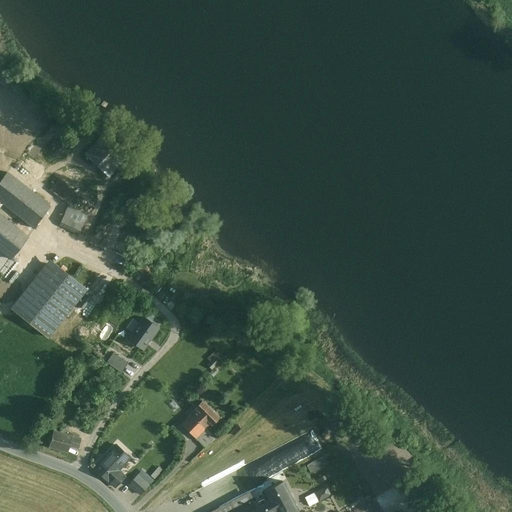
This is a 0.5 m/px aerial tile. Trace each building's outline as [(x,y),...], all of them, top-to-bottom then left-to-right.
[(97,139),(84,153),(109,177),(123,162),(97,139)] [(28,237),(0,214),(0,206),(2,203),(33,228),(50,207),(7,172),(0,180),(0,250),(11,259),(28,237)] [(76,195),(58,180),(50,190),(68,205),(76,195)] [(88,215),(68,206),(63,217),(82,226),(88,215)] [(82,226),(63,217),(59,225),(78,234),(82,226)] [(84,290),(48,261),(10,308),(46,337),(84,290)] [(146,315),(128,339),(145,351),(152,342),(153,343),(163,328),(146,315)] [(145,351),(128,339),(123,345),(140,358),(145,351)] [(213,367),(226,354),(219,347),(206,359),(213,367)] [(129,369),(120,362),(115,368),(124,376),(129,369)] [(67,387),(61,395),(67,399),(72,391),(67,387)] [(262,413),(272,402),(267,398),(258,409),(262,413)] [(202,401),(195,409),(196,409),(181,424),(196,439),(206,429),(210,424),(212,425),(219,418),(202,401)] [(206,429),(196,439),(205,448),(215,438),(206,429)] [(72,436),(53,430),(49,447),(67,452),(69,446),(72,436)] [(308,452),(325,446),(319,430),(301,437),(308,452)] [(81,438),(72,436),(69,446),(78,449),(79,445),(81,438)] [(116,445),(95,468),(115,487),(125,476),(118,470),(130,458),(116,445)] [(157,479),(163,468),(158,466),(152,476),(157,479)] [(142,471),(137,475),(149,486),(153,482),(142,471)] [(149,486),(137,475),(129,484),(134,489),(140,495),(149,486)] [(282,481),(264,491),(266,495),(253,502),(258,511),(296,511),(298,511),(282,481)] [(314,492),(318,501),(332,495),(328,486),(314,492)] [(227,511),(252,499),(249,493),(213,511),(227,511)] [(252,499),(227,511),(258,511),(253,502),(252,499)]
